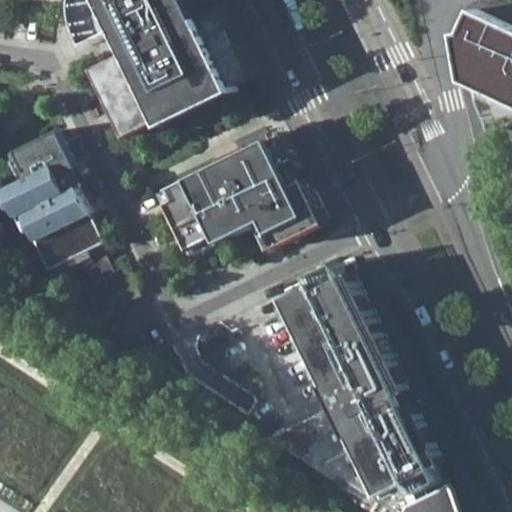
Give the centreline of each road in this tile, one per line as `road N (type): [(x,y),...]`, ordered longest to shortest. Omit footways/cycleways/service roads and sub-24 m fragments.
road 1 (residential): [(373,231),(177,322),(56,79),(44,64),(0,52)]
road 2 (primary): [(373,231),(414,292),(511,490)]
road 3 (primary): [(254,0),(352,197)]
road 4 (primary): [(445,173),(367,0)]
road 5 (residential): [(445,173),(459,135),(440,31),(443,0)]
road 6 (primary): [(511,329),(445,173)]
